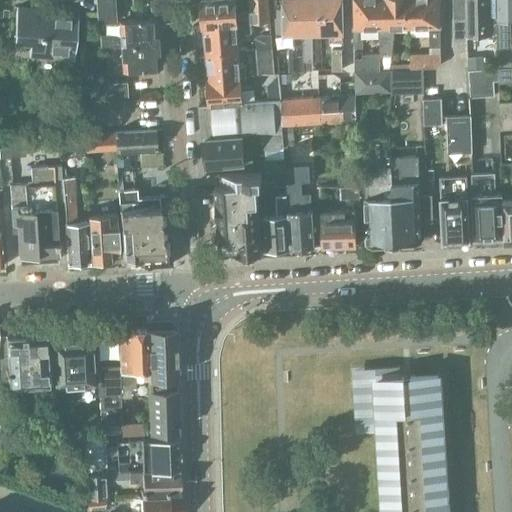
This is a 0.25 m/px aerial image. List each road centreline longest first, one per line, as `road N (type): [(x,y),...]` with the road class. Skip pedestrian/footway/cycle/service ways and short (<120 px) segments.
road 1 (secondary): [(197,293),(511,277)]
road 2 (residential): [(197,293),(176,0)]
road 3 (secondary): [(203,511),(197,293)]
road 4 (residential): [(0,300),(197,293)]
